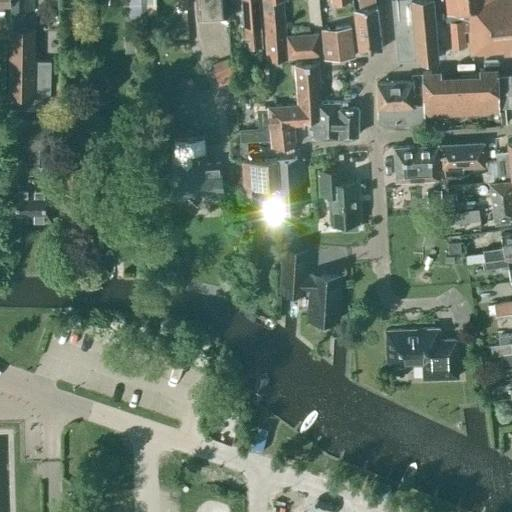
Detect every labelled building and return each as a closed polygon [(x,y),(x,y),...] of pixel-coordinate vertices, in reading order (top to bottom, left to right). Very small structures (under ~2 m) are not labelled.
[(146,3),(155,3),(154,0),(128,0),(129,17),(146,17),(146,3)] [(195,0),(197,18),(225,16),(224,0),(195,0)] [(241,0),(244,28),(259,27),(257,0),(241,0)] [(269,0),(262,1),(265,36),(285,34),(286,34),(284,0),(269,0)] [(353,8),(358,51),(381,48),(376,5),(375,5),(374,0),(358,0),(359,7),(353,8)] [(390,0),(396,59),(416,58),(412,0),(390,0)] [(412,0),(416,58),(437,57),(433,7),(441,7),(440,0),(412,0)] [(511,0),(444,0),(446,13),(454,12),(455,20),(467,19),(470,52),(503,49),(504,54),(510,53),(510,49),(511,48),(511,0)] [(449,21),(451,47),(465,46),(463,19),(449,21)] [(8,95),(32,95),(34,27),(9,26),(8,95)] [(321,28),(324,57),(354,55),(350,26),(321,28)] [(321,53),(319,32),(286,34),(285,34),(286,36),(287,56),(315,54),(321,53)] [(156,34),(149,35),(149,37),(149,39),(150,44),(150,46),(164,44),(164,43),(163,40),(157,41),(157,40),(156,35),(156,34)] [(265,36),(267,58),(286,56),(287,56),(286,36),(285,34),(265,36)] [(125,41),(124,51),(136,52),(136,42),(133,42),(125,41)] [(218,85),(234,80),(227,58),(211,63),(218,85)] [(297,96),(306,95),(305,89),(319,88),(317,61),(294,63),(297,96)] [(498,94),(497,82),(497,67),(479,67),(479,73),(438,75),(431,71),(421,71),(423,105),(412,105),(411,80),(376,81),(378,122),(424,120),(424,115),(499,111),(498,107),(498,94)] [(497,75),(498,82),(497,82),(498,94),(511,93),(511,72),(510,73),(510,74),(497,75)] [(303,118),(312,119),(320,119),(320,101),(319,88),(305,89),(306,95),(297,96),(297,103),(267,105),(269,125),(293,123),(303,123),(303,118)] [(511,93),(498,94),(498,107),(511,105),(511,93)] [(320,119),(312,119),(308,127),(308,138),(346,138),(357,134),(357,106),(346,106),(346,101),(320,101),(320,119)] [(9,184),(9,218),(51,219),(51,185),(42,185),(42,163),(37,163),(37,149),(35,149),(36,120),(11,119),(11,149),(16,149),(15,172),(19,172),(19,184),(9,184)] [(52,149),(53,120),(36,120),(35,149),(37,149),(52,149)] [(293,123),(269,125),(258,127),(259,140),(270,138),(271,146),(295,144),(293,123)] [(257,127),(238,129),(239,140),(258,139),(257,127)] [(187,194),(197,203),(206,193),(224,191),(221,161),(206,163),(204,137),(173,141),(174,155),(169,156),(173,196),(187,194)] [(498,179),(511,178),(511,139),(506,140),(507,149),(495,151),(496,160),(486,161),(487,172),(482,172),(483,181),(489,181),(498,179)] [(238,141),(239,152),(256,151),(255,140),(238,141)] [(439,144),(441,177),(442,177),(442,183),(448,183),(448,177),(464,176),(464,166),(484,165),(483,141),(439,144)] [(393,146),(395,180),(439,178),(438,144),(393,146)] [(277,185),(279,210),(300,208),(296,156),(241,161),(244,188),(277,185)] [(63,192),(79,193),(80,167),(64,166),(63,192)] [(319,193),(328,192),(330,222),(342,221),(343,229),(357,228),(356,221),(359,220),(356,180),(342,181),(342,167),(318,169),(319,193)] [(495,223),(509,222),(508,215),(511,214),(511,186),(511,178),(498,179),(489,181),(495,223)] [(444,184),(440,184),(440,188),(440,193),(441,199),(441,201),(441,210),(453,209),(452,192),(447,192),(447,184),(444,184)] [(440,188),(425,188),(426,202),(441,201),(441,199),(440,193),(440,188)] [(149,204),(140,217),(149,224),(158,211),(157,211),(149,204)] [(480,219),(478,208),(458,210),(459,222),(480,219)] [(467,262),(484,260),(511,255),(511,231),(500,233),(502,248),(466,254),(467,262)] [(447,240),(448,251),(460,251),(459,240),(447,240)] [(312,275),(303,275),(305,249),(284,247),(281,290),(310,291),(309,317),(337,319),(339,275),(312,273),(312,275)] [(249,260),(249,265),(250,265),(257,265),(257,254),(253,254),(249,254),(249,260)] [(511,255),(484,260),(485,268),(508,265),(510,280),(511,279),(511,255)] [(511,310),(511,288),(511,294),(511,300),(493,303),(495,314),(511,310)] [(52,321),(48,334),(71,342),(75,329),(52,321)] [(406,363),(422,362),(422,377),(457,376),(456,338),(438,339),(438,327),(385,329),(386,364),(390,363),(393,366),(403,366),(406,363)] [(511,331),(498,334),(499,342),(510,341),(511,340),(511,331)] [(506,342),(490,344),(491,354),(499,353),(511,352),(510,341),(506,342)]
